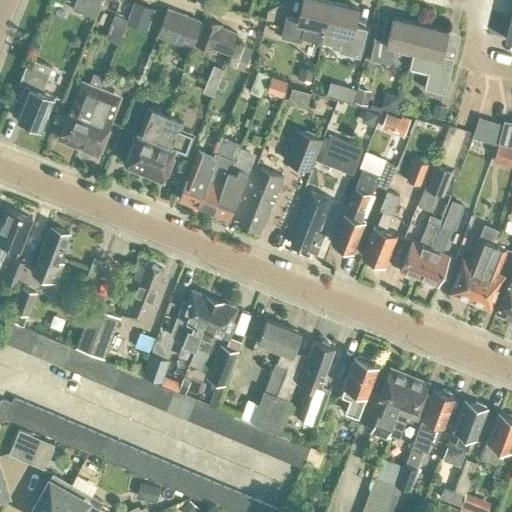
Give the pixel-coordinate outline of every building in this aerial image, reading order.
[(94,16),(100,0),(74,0),(72,7),(94,16)] [(146,30),(154,7),(134,0),(133,0),(126,22),(146,30)] [(301,35),(320,40),(330,0),(300,0),(297,17),(286,14),(280,35),(300,40),(301,35)] [(332,0),(330,0),(320,40),(339,45),(337,50),(359,55),(366,27),(354,24),(358,6),(332,0)] [(201,19),(181,12),(166,6),(156,34),(190,47),(201,19)] [(105,35),(117,40),(127,17),(125,17),(114,12),(105,35)] [(394,44),(412,49),(413,49),(419,21),(392,14),(386,39),(375,36),(369,57),(389,62),(394,44)] [(212,47),(229,53),(237,31),(221,25),(222,23),(204,16),(194,42),(212,49),(212,47)] [(413,49),(412,49),(408,66),(427,70),(423,86),(444,91),(453,55),(441,53),(447,28),(419,21),(413,49)] [(236,41),(227,61),(243,68),(252,47),(236,41)] [(26,61),(18,81),(24,83),(19,95),(24,97),(17,116),(28,120),(27,122),(36,126),(37,124),(40,126),(49,104),(51,105),(55,95),(41,89),(49,71),(26,61)] [(297,77),(312,81),(315,69),(300,65),(297,77)] [(203,88),(213,92),(220,73),(211,69),(203,88)] [(248,90),(259,95),(268,74),(257,69),(248,90)] [(282,95),(287,80),(271,74),(265,89),(282,95)] [(101,85),(82,77),(59,133),(62,135),(61,137),(71,141),(72,138),(79,141),(101,85)] [(121,93),(101,85),(79,141),(86,144),(85,146),(94,150),(95,148),(98,149),(121,93)] [(339,98),(352,102),(355,88),(343,85),(339,98)] [(367,103),(370,89),(357,86),(354,100),(367,103)] [(444,118),(447,105),(434,102),(431,115),(444,118)] [(137,165),(143,168),(166,112),(148,105),(138,130),(136,129),(134,133),(132,137),(131,141),(124,160),(127,161),(128,164),(134,166),(137,165)] [(399,116),(385,110),(381,122),(404,131),(409,117),(400,113),(399,116)] [(166,112),(143,168),(150,171),(152,173),(157,176),(160,175),(163,176),(170,157),(173,153),(173,149),(175,146),(185,150),(192,131),(179,126),(182,118),(166,112)] [(490,141),(497,121),(479,115),(472,135),(490,141)] [(283,156),(309,168),(322,138),(296,127),(283,156)] [(212,161),(196,203),(212,210),(233,154),(235,155),(241,142),(221,134),(213,153),(210,160),(212,161)] [(322,160),(351,171),(361,146),(332,135),(322,160)] [(511,145),(499,141),(494,155),(511,161),(511,158),(511,145)] [(198,148),(178,197),(196,203),(212,161),(210,160),(213,153),(198,148)] [(233,154),(212,210),(228,216),(246,170),(237,166),(241,157),(235,155),(233,154)] [(406,177),(419,182),(427,161),(414,156),(406,177)] [(374,182),(386,187),(395,163),(383,158),(374,182)] [(426,185),(443,191),(451,169),(434,162),(426,185)] [(239,216),(238,220),(255,227),(257,222),(262,225),(283,173),(255,163),(235,214),(239,216)] [(337,245),(348,249),(349,247),(352,248),(364,218),(356,214),(360,204),(364,206),(370,191),(365,189),(373,169),(362,165),(344,209),(343,209),(331,239),(338,242),(337,245)] [(319,229),(331,197),(305,186),(286,234),(292,236),(290,241),(316,251),(324,231),(319,229)] [(396,231),(386,227),(392,212),(399,194),(386,189),(379,207),(382,208),(376,223),(373,222),(361,252),(371,256),(373,259),(378,261),(380,260),(384,262),(396,231)] [(446,210),(440,224),(450,227),(453,229),(463,202),(451,197),(446,210)] [(0,223),(0,256),(6,242),(19,248),(31,216),(7,206),(0,223)] [(411,272),(418,275),(438,223),(441,218),(429,213),(418,240),(411,238),(399,267),(402,268),(403,271),(408,273),(411,272)] [(32,271),(55,280),(62,261),(58,259),(69,230),(50,223),(32,271)] [(438,223),(418,275),(424,277),(426,280),(431,283),(434,281),(436,282),(448,253),(441,250),(450,227),(440,224),(438,223)] [(450,288),(470,297),(492,241),(491,240),(496,229),(485,224),(480,236),(470,261),(462,258),(450,288)] [(492,241),(470,297),(489,304),(501,274),(494,271),(504,246),(492,241)] [(86,274),(97,278),(105,260),(93,255),(86,274)] [(4,280),(15,284),(24,261),(13,257),(4,280)] [(159,277),(163,267),(140,257),(120,309),(149,321),(165,279),(159,277)] [(508,312),(511,313),(511,278),(509,277),(497,307),(501,309),(504,312),(508,312)] [(13,307),(26,312),(35,290),(21,285),(13,307)] [(194,345),(214,296),(191,287),(186,301),(183,299),(177,315),(170,332),(182,337),(181,340),(194,345)] [(194,345),(188,361),(201,365),(207,350),(209,351),(217,331),(228,335),(234,320),(231,319),(236,305),(214,296),(194,345)] [(110,310),(110,308),(109,307),(108,303),(101,304),(99,304),(99,306),(90,302),(75,344),(102,354),(118,313),(110,310)] [(11,306),(7,317),(17,321),(22,323),(26,312),(13,307),(11,306)] [(0,332),(0,337),(9,341),(17,321),(7,317),(0,332)] [(251,420),(278,431),(279,431),(291,400),(287,398),(304,354),(292,349),(299,330),(266,317),(257,339),(281,348),(276,360),(275,360),(263,389),(262,389),(251,420)] [(9,341),(19,346),(28,326),(22,323),(17,321),(9,341)] [(19,346),(30,350),(38,330),(28,326),(19,346)] [(30,350),(40,355),(48,335),(38,330),(30,350)] [(149,350),(153,342),(155,335),(140,330),(134,345),(149,350)] [(40,355),(50,359),(59,339),(48,335),(40,355)] [(305,395),(303,394),(296,413),(318,421),(330,387),(321,384),(334,346),(329,344),(329,342),(328,341),(328,340),(327,339),(325,338),(324,338),(322,338),(321,338),(319,339),(318,340),(313,338),(298,381),(309,385),(305,395)] [(50,359),(61,363),(69,343),(59,339),(50,359)] [(61,363),(71,368),(80,348),(69,343),(61,363)] [(207,374),(213,377),(224,381),(236,349),(222,343),(219,351),(217,350),(207,374)] [(71,368),(82,372),(90,352),(80,348),(71,368)] [(161,379),(169,357),(151,351),(143,373),(161,379)] [(82,372),(92,377),(101,357),(90,352),(82,372)] [(353,354),(342,385),(353,389),(345,409),(358,414),(365,394),(366,394),(377,363),(367,360),(368,357),(357,353),(356,355),(353,354)] [(92,377),(103,381),(111,361),(101,357),(92,377)] [(103,381),(113,385),(122,365),(111,361),(103,381)] [(113,385),(124,390),(132,370),(122,365),(113,385)] [(375,426),(386,430),(407,375),(399,372),(397,368),(393,369),(388,367),(376,398),(384,401),(375,426)] [(124,390),(134,394),(142,374),(132,370),(124,390)] [(134,394),(144,399),(153,379),(142,374),(134,394)] [(407,375),(386,430),(398,435),(408,410),(415,413),(427,382),(423,381),(420,378),(416,378),(407,375)] [(177,389),(184,392),(189,379),(182,376),(180,381),(177,389)] [(144,399),(155,403),(163,383),(153,379),(144,399)] [(155,403),(165,407),(174,387),(163,383),(155,403)] [(453,393),(449,392),(450,390),(442,387),(442,389),(433,385),(411,443),(426,449),(430,438),(436,440),(443,420),(445,420),(448,413),(446,412),(453,393)] [(165,407),(176,412),(184,392),(174,387),(165,407)] [(176,412),(186,416),(195,396),(184,392),(176,412)] [(5,415),(15,419),(24,399),(13,395),(11,401),(5,415)] [(186,416),(197,421),(205,401),(195,396),(186,416)] [(442,456),(459,463),(466,443),(472,445),(486,406),(483,404),(484,402),(474,399),(474,401),(464,397),(442,456)] [(0,416),(4,418),(5,415),(11,401),(3,398),(0,398),(0,416)] [(15,419),(26,424),(34,404),(24,399),(15,419)] [(197,421),(207,425),(215,405),(205,401),(197,421)] [(26,424),(36,428),(44,408),(34,404),(26,424)] [(207,425),(217,429),(226,409),(215,405),(207,425)] [(36,428),(46,432),(55,412),(44,408),(36,428)] [(217,429),(228,434),(236,414),(226,409),(217,429)] [(486,441),(487,441),(481,456),(497,462),(503,447),(509,449),(510,446),(511,446),(511,412),(508,411),(507,413),(498,410),(486,441)] [(46,432),(57,437),(65,417),(55,412),(46,432)] [(228,434),(238,438),(247,418),(236,414),(228,434)] [(57,437),(67,441),(76,421),(65,417),(57,437)] [(238,438),(249,443),(257,423),(247,418),(238,438)] [(67,441),(78,446),(86,426),(76,421),(67,441)] [(249,443),(259,447),(268,427),(257,423),(249,443)] [(78,446),(88,450),(96,430),(86,426),(78,446)] [(259,447),(270,451),(278,431),(268,427),(259,447)] [(88,450),(98,454),(107,434),(96,430),(88,450)] [(270,451),(280,456),(289,436),(278,431),(270,451)] [(21,456),(32,461),(42,439),(30,434),(21,456)] [(98,454),(109,459),(117,439),(107,434),(98,454)] [(280,456),(291,460),(299,440),(289,436),(280,456)] [(42,439),(32,461),(43,465),(53,443),(42,439)] [(109,459),(119,463),(128,443),(117,439),(109,459)] [(299,440),(291,460),(301,465),(309,444),(299,440)] [(119,463),(130,468),(138,448),(128,443),(119,463)] [(130,468),(140,472),(148,452),(138,448),(130,468)] [(140,472),(150,476),(159,456),(148,452),(140,472)] [(150,476),(161,481),(169,461),(159,456),(150,476)] [(453,487),(463,491),(475,460),(464,456),(453,487)] [(161,481),(171,485),(180,465),(169,461),(161,481)] [(402,461),(402,463),(398,472),(397,471),(393,480),(393,481),(408,487),(416,467),(402,461)] [(377,464),(374,473),(393,480),(397,471),(377,464)] [(171,485),(181,490),(190,469),(180,465),(171,485)] [(181,490),(192,494),(200,474),(190,469),(181,490)] [(29,511),(55,511),(72,482),(52,471),(29,511)] [(374,473),(369,484),(389,492),(393,481),(393,480),(374,473)] [(192,494),(202,498),(211,478),(200,474),(192,494)] [(202,498),(213,503),(221,483),(211,478),(202,498)] [(136,496),(156,501),(160,485),(140,480),(136,496)] [(72,482),(55,511),(80,511),(91,493),(72,482)] [(213,503),(223,507),(232,487),(221,483),(213,503)] [(369,484),(365,495),(385,503),(389,492),(369,484)] [(223,507),(233,511),(242,491),(232,487),(223,507)] [(233,511),(234,511),(245,511),(252,496),(242,491),(233,511)] [(365,495),(361,506),(376,511),(381,511),(385,503),(365,495)] [(245,511),(257,511),(263,500),(252,496),(245,511)] [(183,511),(193,511),(199,506),(189,497),(179,508),(183,511)] [(257,511),(269,511),(273,505),(263,500),(257,511)]
